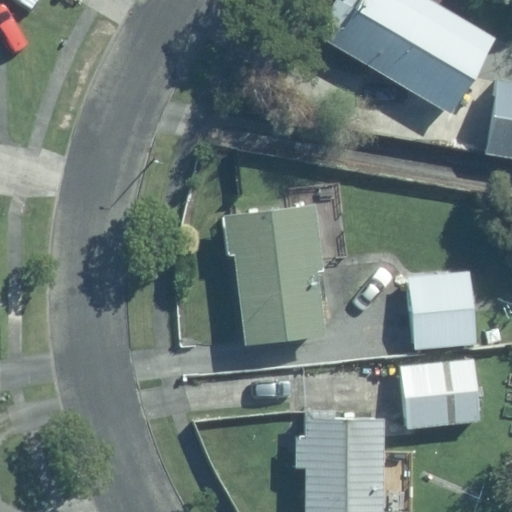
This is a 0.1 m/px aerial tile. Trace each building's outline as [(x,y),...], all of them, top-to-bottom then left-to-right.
[(335,0),(312,40),(445,117),(486,46),(460,31),(408,0),(335,0)] [(511,85),(495,83),(484,158),(511,162),(511,85)] [(308,215),(224,223),(228,261),(236,260),(245,352),(320,345),(308,215)] [(467,279),(406,282),(410,350),(471,346),(467,279)] [(475,425),(470,363),(394,369),(399,431),(475,425)] [(376,511),(377,423),(337,423),(337,415),(304,414),(304,442),(291,442),(291,479),(302,479),(301,511),(376,511)]
